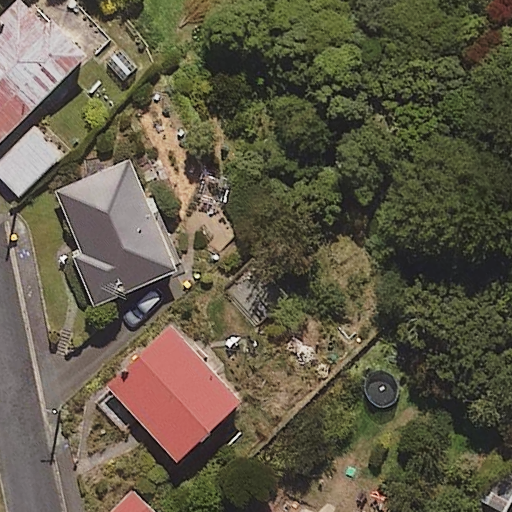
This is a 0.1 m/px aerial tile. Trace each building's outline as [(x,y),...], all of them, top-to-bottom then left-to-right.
[(0,144),(108,38),(70,0),(22,0),(0,22),(0,144)] [(64,153),(38,128),(0,166),(0,172),(24,195),(64,153)] [(184,269),(139,158),(62,190),(86,248),(78,251),(99,303),(184,269)] [(292,295),(262,263),(237,286),(267,318),(292,295)] [(175,324),(111,382),(119,391),(103,405),(124,429),(140,414),(182,460),(245,402),(175,324)] [(511,473),(498,465),(478,498),(502,511),(505,511),(511,500),(511,473)] [(156,511),(135,490),(112,511),(156,511)]
